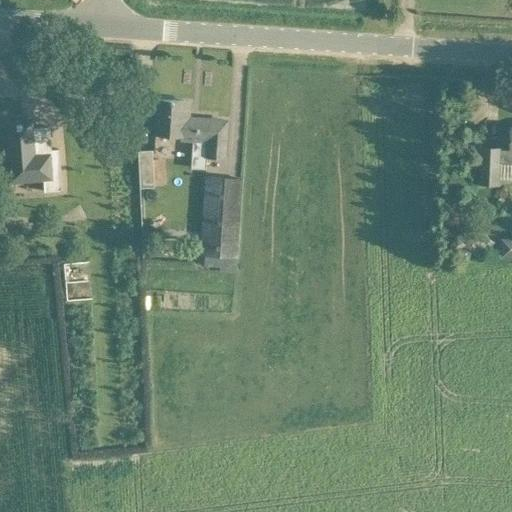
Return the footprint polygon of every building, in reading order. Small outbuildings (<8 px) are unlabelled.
[(224,156),(224,144),(226,125),(209,123),(209,119),(182,117),(183,101),(157,99),(154,133),(180,135),(180,140),(194,141),(193,152),(204,153),(204,155),(224,156)] [(22,120),(5,121),(9,182),(43,180),(44,191),(61,190),(58,149),(50,149),(48,126),(31,128),(31,124),(22,124),(22,120)] [(511,139),(511,148),(482,147),(480,181),(499,182),(500,160),(511,160),(511,139)] [(161,179),(159,158),(151,158),(151,149),(137,149),(139,187),(152,186),(152,180),(161,179)] [(203,266),(219,267),(219,273),(233,274),(234,256),(236,257),(240,178),(204,176),(200,254),(204,255),(203,266)] [(468,259),(481,242),(472,235),(466,244),(461,241),(455,249),(468,259)]
